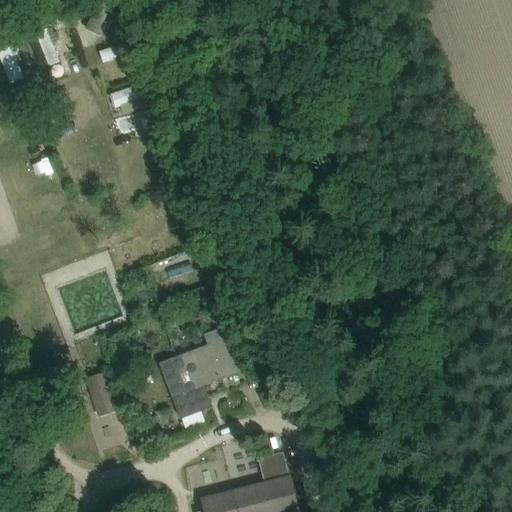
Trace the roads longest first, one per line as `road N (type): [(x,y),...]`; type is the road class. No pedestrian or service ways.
road 1 (track): [(238,299),(137,0)]
road 2 (unclassified): [(317,511),(238,299)]
